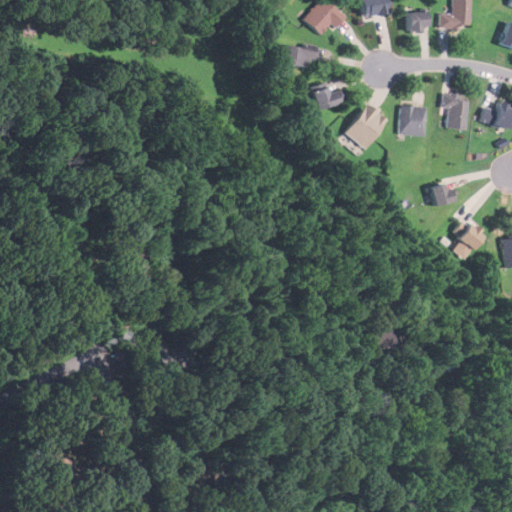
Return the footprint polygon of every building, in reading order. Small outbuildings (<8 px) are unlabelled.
[(315,0),(301,18),(319,33),(328,23),(332,27),(343,15),(325,0),(315,0)] [(356,0),(359,16),(386,12),(384,0),(356,0)] [(467,0),(449,0),(449,13),(437,12),(436,26),(467,27),(467,0)] [(426,10),(405,10),(405,30),(426,30),(426,10)] [(511,22),(505,20),(497,43),(511,48),(511,22)] [(303,68),(307,58),(312,60),(314,53),(280,40),(274,58),(303,68)] [(324,82),(308,86),(315,108),(340,101),(336,88),(326,91),(324,82)] [(464,99),(456,99),(457,93),(439,92),(439,106),(445,107),(445,127),(463,128),(464,99)] [(492,109),(483,106),(478,119),(504,128),(511,106),(496,100),(492,109)] [(359,147),(385,120),(367,102),(341,130),(359,147)] [(421,134),(422,105),(397,105),(396,133),(421,134)] [(450,199),(446,182),(427,187),(431,204),(450,199)] [(469,249),(483,233),(465,217),(451,232),(469,249)] [(511,265),(511,230),(508,231),(509,237),(499,238),(501,267),(511,265)] [(367,329),(368,347),(389,346),(388,328),(367,329)] [(159,372),(178,367),(171,339),(152,344),(159,372)] [(422,451),(425,468),(445,466),(443,448),(422,451)] [(194,461),(199,488),(222,484),(217,457),(194,461)] [(80,478),(81,461),(52,460),(51,477),(80,478)]
